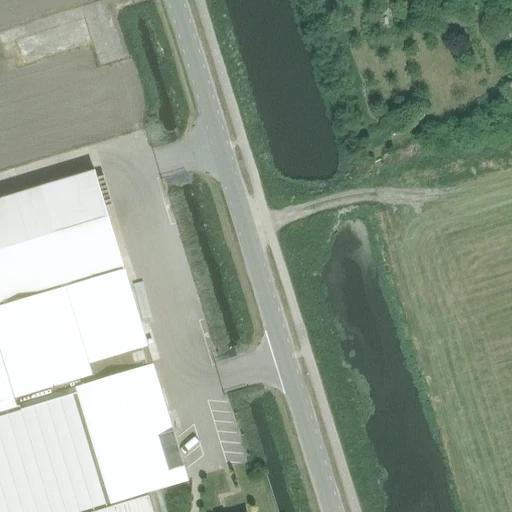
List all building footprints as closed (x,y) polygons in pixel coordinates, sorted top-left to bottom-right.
[(94,173),(0,200),(0,303),(66,284),(123,267),(94,173)] [(123,267),(66,284),(89,364),(147,347),(123,267)] [(66,284),(0,304),(0,411),(18,407),(16,399),(73,383),(93,377),(89,364),(66,284)] [(93,377),(73,383),(110,506),(147,495),(164,490),(187,483),(152,365),(95,382),(93,377)] [(18,407),(0,411),(0,511),(88,511),(110,506),(73,383),(16,399),(18,407)] [(170,511),(164,490),(147,495),(152,511),(170,511)] [(110,506),(88,511),(152,511),(147,495),(110,506)]
